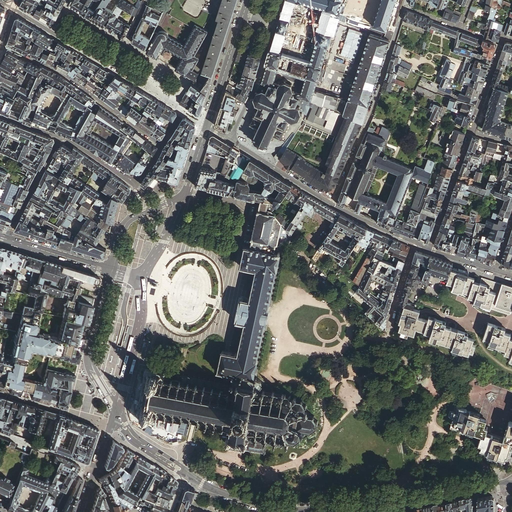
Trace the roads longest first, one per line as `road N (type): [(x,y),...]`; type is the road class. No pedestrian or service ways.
road 1 (tertiary): [(185,473),(285,508),(375,507),(511,481)]
road 2 (residential): [(403,6),(333,204)]
road 3 (residential): [(161,145),(61,73),(0,43)]
road 4 (tertiary): [(109,270),(88,357),(115,409)]
road 5 (tertiary): [(206,126),(185,191),(132,218)]
road 6 (residential): [(469,130),(430,247)]
road 7 (residential): [(114,67),(182,111),(161,145)]
